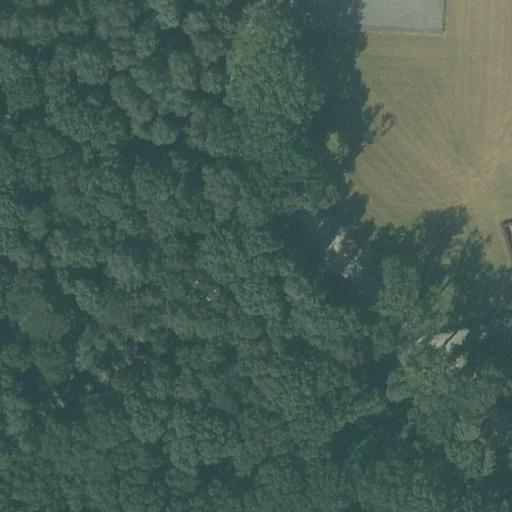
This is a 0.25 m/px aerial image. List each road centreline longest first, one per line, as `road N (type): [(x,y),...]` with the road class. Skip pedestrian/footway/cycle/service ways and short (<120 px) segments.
road 1 (track): [(511,438),(259,156),(249,95),(254,0)]
road 2 (track): [(409,332),(287,362),(0,473)]
road 3 (track): [(0,108),(287,362)]
